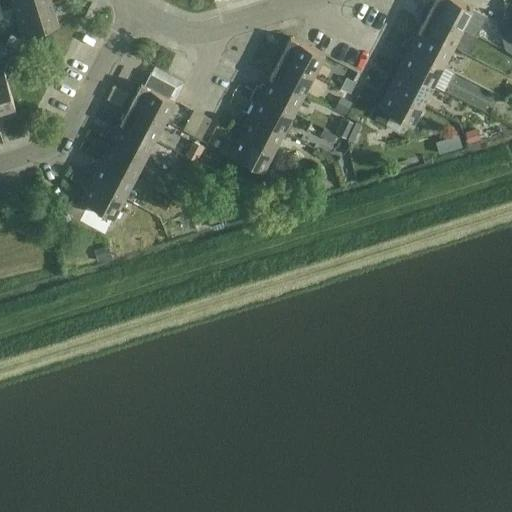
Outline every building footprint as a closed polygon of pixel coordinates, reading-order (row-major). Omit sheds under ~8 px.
[(10,0),(15,14),(52,3),(51,0),(10,0)] [(423,7),(463,29),(474,9),(457,0),(434,0),(433,4),(426,0),(423,7)] [(21,53),(32,33),(59,25),(52,3),(15,14),(22,36),(15,50),(21,53)] [(453,48),(463,29),(423,7),(419,14),(425,18),(419,30),(453,48)] [(511,28),(511,16),(498,21),(501,32),(511,28)] [(443,67),(453,48),(419,30),(413,42),(406,39),(403,46),(443,67)] [(325,55),(298,41),(291,37),(284,50),(278,47),(274,54),(314,75),(325,55)] [(433,86),(443,67),(403,46),(399,53),(405,56),(399,68),(433,86)] [(304,94),(314,75),(274,54),(270,60),(277,64),(270,76),(304,94)] [(0,112),(16,108),(7,81),(18,60),(11,57),(4,71),(0,71),(0,112)] [(423,105),(433,86),(399,68),(392,80),(386,77),(383,84),(423,105)] [(170,98),(176,86),(151,73),(145,85),(170,98)] [(294,113),(304,94),(270,76),(264,88),(257,85),(254,92),(294,113)] [(355,82),(344,76),(338,88),(349,94),(355,82)] [(170,98),(145,85),(141,83),(135,96),(128,93),(125,100),(165,121),(176,101),(170,98)] [(413,125),(423,105),(383,84),(379,91),(385,94),(378,107),(413,125)] [(284,132),(294,113),(254,92),(250,99),(256,102),(250,114),(284,132)] [(335,109),(347,115),(353,104),(341,97),(335,109)] [(155,140),(165,121),(125,100),(121,107),(127,110),(121,122),(155,140)] [(274,151),(284,132),(250,114),(244,126),(237,123),(234,130),(274,151)] [(145,160),(155,140),(121,122),(114,135),(108,131),(104,138),(145,160)] [(320,135),(333,142),(337,135),(324,128),(320,135)] [(465,132),(469,143),(481,139),(477,128),(465,132)] [(263,171),(274,151),(234,130),(230,137),(236,140),(229,153),(263,171)] [(135,179),(145,160),(104,138),(101,145),(107,148),(101,161),(135,179)] [(185,155),(197,161),(205,147),(193,140),(185,155)] [(125,198),(135,179),(101,161),(94,173),(88,170),(84,176),(125,198)] [(114,218),(125,198),(84,176),(81,183),(87,186),(80,200),(114,218)] [(155,204),(166,210),(172,199),(161,193),(155,204)] [(51,208),(59,235),(75,230),(66,203),(51,208)] [(95,249),(98,261),(112,257),(108,245),(95,249)]
